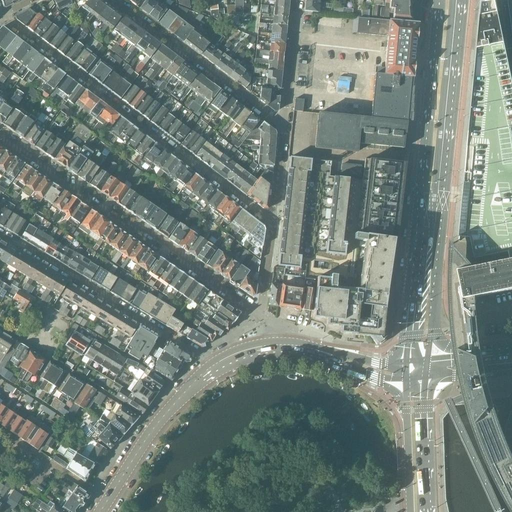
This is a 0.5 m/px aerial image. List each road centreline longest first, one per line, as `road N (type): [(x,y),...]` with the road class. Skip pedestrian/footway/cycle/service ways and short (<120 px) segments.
road 1 (secondary): [(439,0),(408,361)]
road 2 (secondary): [(427,359),(458,0)]
road 3 (residential): [(0,16),(273,222)]
road 4 (residential): [(258,315),(181,254),(53,179),(0,133)]
road 5 (residential): [(211,367),(0,236)]
road 6 (residential): [(280,124),(112,0)]
road 7 (secondary): [(106,501),(155,426),(211,367)]
road 8 (tertiary): [(427,511),(426,377)]
road 9 (tertiary): [(407,379),(410,511)]
road 10 (residential): [(106,501),(0,431)]
road 11 (residential): [(280,124),(294,0)]
